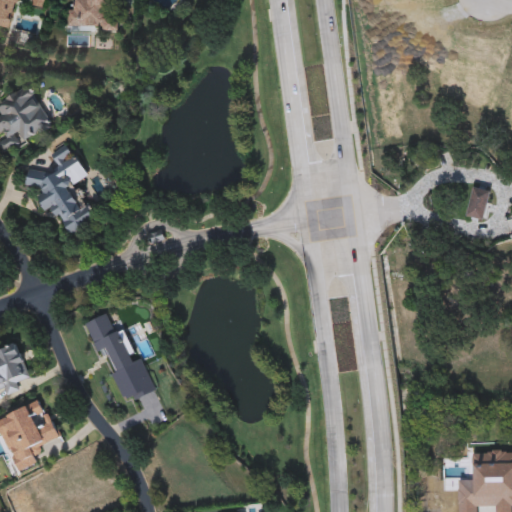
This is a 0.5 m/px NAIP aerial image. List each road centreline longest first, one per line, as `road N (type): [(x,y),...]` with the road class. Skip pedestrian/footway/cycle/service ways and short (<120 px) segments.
road 1 (primary): [(385,511),(353,216)]
road 2 (primary): [(309,223),(337,511)]
road 3 (residential): [(511,195),(452,174),(423,179),(398,209),(468,230),(511,227)]
road 4 (residential): [(41,294),(77,393),(114,440),(147,511)]
road 5 (primary): [(277,0),(309,223)]
road 6 (primary): [(353,216),(324,0)]
road 7 (residential): [(260,230),(125,262)]
road 8 (residential): [(125,262),(0,308)]
